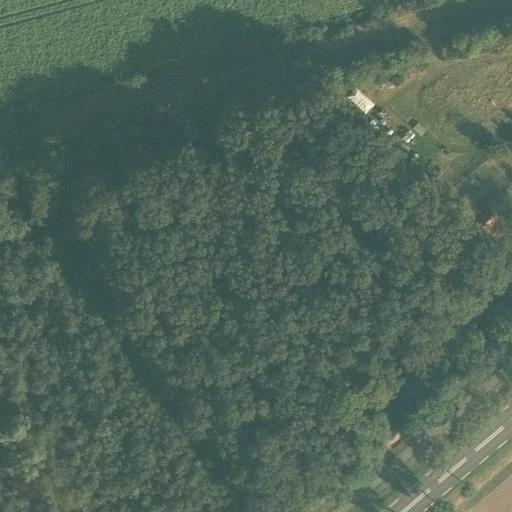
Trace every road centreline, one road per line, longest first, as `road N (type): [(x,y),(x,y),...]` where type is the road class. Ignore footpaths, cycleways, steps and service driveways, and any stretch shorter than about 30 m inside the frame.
road 1 (track): [(511,6),(0,161)]
road 2 (primary): [(403,511),(511,420)]
